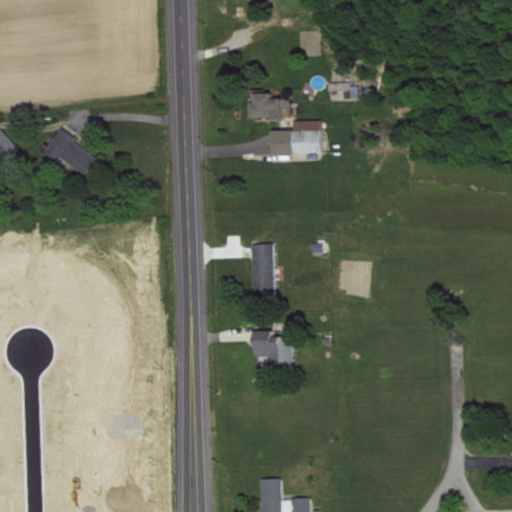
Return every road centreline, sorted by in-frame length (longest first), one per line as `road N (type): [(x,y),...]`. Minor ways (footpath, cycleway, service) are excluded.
road 1 (secondary): [(203,511),(184,0)]
road 2 (residential): [(431,511),(462,446),(456,306)]
